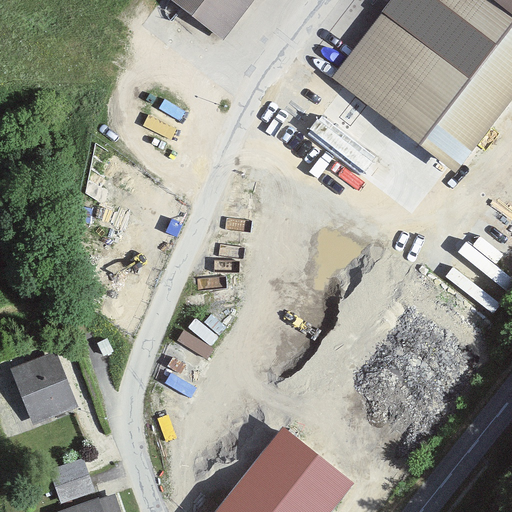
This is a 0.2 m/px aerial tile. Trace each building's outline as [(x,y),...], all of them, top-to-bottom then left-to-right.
[(173,0),(223,39),(253,0),(173,0)] [(511,0),(389,0),(330,78),(463,178),(511,112),(511,0)] [(217,350),(199,324),(184,334),(202,360),(217,350)] [(64,351),(19,368),(39,422),(84,405),(64,351)] [(325,511),(353,474),(288,426),(224,511),(325,511)] [(84,457),(48,472),(61,506),(98,491),(84,457)] [(52,510),(52,511),(106,511),(98,491),(61,506),(52,510)]
